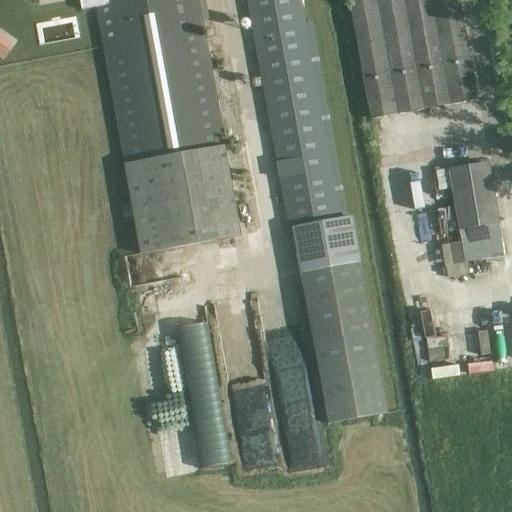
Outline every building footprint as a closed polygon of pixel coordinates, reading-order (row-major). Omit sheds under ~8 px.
[(96,8),(141,255),(242,237),(200,0),(119,0),(115,1),(114,0),(80,0),(82,11),(96,8)] [(246,0),(289,231),(295,229),(347,218),(313,22),(306,23),(302,0),(246,0)] [(460,0),(349,0),(371,120),(479,100),(460,0)] [(0,59),(2,62),(14,47),(0,36),(0,59)] [(505,256),(489,162),(449,169),(465,263),(505,256)] [(353,217),(347,218),(295,229),(328,425),(387,414),(353,217)] [(175,327),(197,469),(227,464),(205,322),(175,327)]
